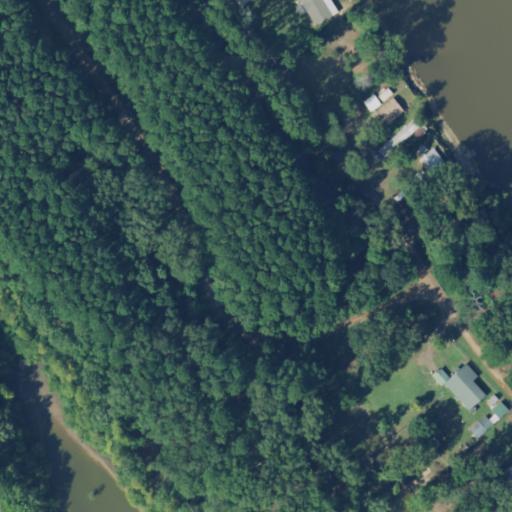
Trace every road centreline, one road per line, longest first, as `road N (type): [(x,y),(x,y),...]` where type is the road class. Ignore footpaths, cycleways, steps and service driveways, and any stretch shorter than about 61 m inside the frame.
road 1 (residential): [(47,0),(156,154),(219,312),(245,332),(287,338),(321,331),(428,282)]
road 2 (residential): [(232,0),(428,282),(511,387)]
